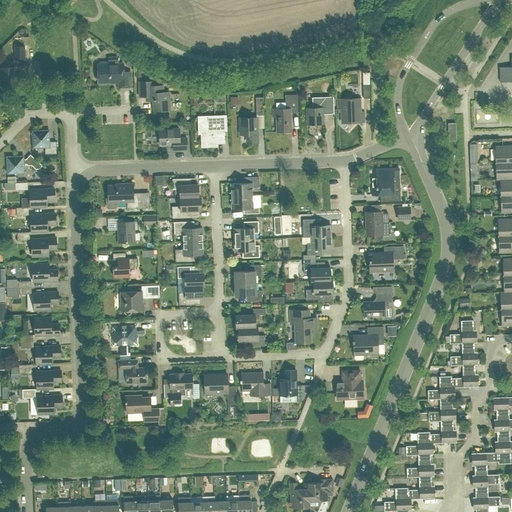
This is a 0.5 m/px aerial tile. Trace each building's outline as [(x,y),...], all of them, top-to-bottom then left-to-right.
[(15,46),(15,59),(25,58),(25,46),(15,46)] [(108,57),(108,64),(107,64),(107,63),(106,63),(100,63),(100,69),(98,69),(98,82),(119,82),(119,87),(131,87),(130,72),(123,72),(123,63),(118,64),(118,56),(108,57)] [(511,67),(500,67),(500,82),(511,81),(511,57),(511,67)] [(20,73),(14,73),(14,61),(0,61),(0,79),(3,80),(3,87),(20,86),(20,73)] [(153,100),(153,109),(170,109),(169,92),(163,92),(163,85),(153,86),(153,81),(139,82),(140,97),(146,96),(146,101),(153,100)] [(298,113),(297,95),(285,95),(286,108),(273,109),(273,118),(276,118),(277,132),(291,131),(291,113),(298,113)] [(256,97),(256,115),(264,115),(263,97),(256,97)] [(323,122),(323,113),(326,110),(334,110),(333,97),(312,97),(312,108),(306,108),(307,122),(309,124),(322,124),(323,122)] [(343,123),(364,122),(364,112),(359,112),(359,98),(337,99),(338,108),(343,107),(343,123)] [(226,131),(226,115),(207,116),(207,123),(201,124),(201,125),(198,125),(199,133),(201,133),(202,147),(217,146),(217,142),(224,142),(224,143),(224,131),(226,131)] [(257,118),(240,118),(240,134),(247,134),(247,142),(258,142),(258,133),(257,133),(257,118)] [(160,129),(161,137),(160,137),(160,145),(173,144),(173,150),(187,150),(187,138),(180,138),(179,129),(160,129)] [(32,130),(32,148),(45,148),(45,154),(57,154),(56,141),(50,142),(50,130),(32,130)] [(511,145),(495,146),(496,163),(511,162),(511,145)] [(27,164),(27,165),(32,165),(36,169),(39,169),(42,165),(30,154),(26,159),(24,159),(24,155),(6,156),(7,174),(25,173),(24,164),(27,164)] [(511,178),(511,162),(496,163),(496,180),(500,180),(500,179),(511,178)] [(393,169),(376,169),(377,178),(372,178),(373,195),(380,194),(381,203),(400,202),(400,192),(394,192),(394,186),(399,186),(398,177),(399,176),(399,169),(393,169)] [(232,196),(252,195),(252,187),(259,187),(259,177),(245,177),(245,183),(231,183),(232,196)] [(173,179),(173,190),(180,189),(180,198),(199,197),(198,184),(187,184),(186,178),(173,179)] [(511,195),(511,178),(500,179),(500,180),(500,196),(511,195)] [(15,190),(28,190),(28,182),(15,183),(15,190)] [(127,209),(143,208),(143,193),(133,193),(133,184),(117,184),(117,185),(108,186),(109,198),(106,198),(106,206),(107,208),(109,209),(115,209),(117,207),(117,206),(117,202),(127,201),(127,209)] [(16,208),(29,207),(47,206),(46,200),(55,200),(54,188),(45,188),(45,189),(30,190),(30,197),(22,197),(22,206),(16,206),(16,208)] [(246,213),(259,213),(259,207),(253,207),(252,195),(232,196),(232,208),(246,208),(246,213)] [(511,195),(500,196),(501,213),(511,212),(511,195)] [(189,210),(201,210),(201,197),(199,197),(180,198),(180,206),(172,206),(172,218),(190,217),(189,210)] [(16,216),(29,216),(29,207),(16,208),(16,216)] [(410,207),(398,207),(398,219),(410,219),(410,207)] [(382,213),(382,211),(365,212),(366,236),(383,235),(389,235),(388,213),(382,213)] [(47,231),(47,225),(56,224),(55,213),(46,213),(46,214),(31,215),(31,232),(47,231)] [(104,226),(113,225),(113,214),(104,214),(104,226)] [(101,225),(102,217),(92,216),(91,224),(101,225)] [(144,225),(156,225),(156,216),(144,216),(144,225)] [(511,218),(498,219),(498,236),(511,235),(511,218)] [(318,225),(318,219),(303,219),(303,237),(331,236),(331,225),(318,225)] [(119,242),(134,241),(134,221),(118,222),(119,242)] [(188,228),(188,221),(174,222),(174,234),(183,234),(183,242),(202,241),(202,227),(188,228)] [(258,221),(244,222),(244,228),(234,228),(234,240),(255,239),(254,233),(258,233),(258,221)] [(17,241),(30,240),(29,232),(17,232),(17,241)] [(511,235),(498,236),(499,253),(511,252),(511,235)] [(302,244),(307,244),(307,255),(303,255),(303,259),(315,259),(315,255),(319,255),(319,248),(332,248),(331,236),(303,237),(301,237),(302,244)] [(32,239),(32,256),(48,256),(48,249),(56,249),(56,237),(47,238),(47,239),(32,239)] [(234,240),(235,251),(247,251),(248,257),(259,257),(259,245),(255,245),(255,239),(234,240)] [(189,255),(203,254),(202,241),(183,242),(183,249),(175,249),(175,262),(189,261),(189,255)] [(370,261),(371,276),(369,276),(372,276),(372,272),(393,271),(393,259),(404,259),(403,246),(384,247),(384,254),(370,255),(370,259),(369,259),(369,261),(370,261)] [(132,266),(137,266),(137,258),(126,259),(125,253),(113,253),(113,260),(118,260),(118,266),(113,266),(114,276),(129,276),(129,270),(132,266)] [(511,258),(502,259),(503,275),(511,275),(511,258)] [(330,280),(330,268),(316,268),(316,262),(315,262),(315,259),(303,259),(303,273),(311,273),(311,281),(313,281),(330,280)] [(33,264),(33,281),(49,281),(49,282),(58,281),(57,270),(49,270),(49,264),(33,264)] [(261,275),(261,265),(248,265),(248,271),(234,271),(235,284),(255,283),(255,275),(261,275)] [(177,267),(178,278),(185,278),(185,285),(202,285),(204,285),(204,273),(190,273),(190,266),(177,267)] [(511,275),(503,275),(504,292),(511,291),(511,275)] [(31,287),(31,281),(19,281),(16,279),(6,280),(7,288),(31,287)] [(333,293),(332,280),(330,280),(313,281),(314,289),(306,290),(306,300),(319,299),(319,293),(333,293)] [(255,283),(235,284),(235,296),(249,296),(249,301),(262,301),(262,295),(256,295),(255,283)] [(142,286),(142,291),(121,292),(121,302),(124,302),(124,311),(124,312),(125,313),(126,314),(127,314),(128,314),(129,314),(130,314),(131,313),(131,312),(132,311),(132,310),(144,310),(143,303),(141,303),(141,298),(159,297),(159,285),(142,286)] [(202,297),(202,285),(185,285),(185,292),(178,292),(179,305),(191,304),(191,297),(202,297)] [(389,306),(388,302),(392,302),(391,286),(375,287),(376,300),(375,302),(364,302),(364,307),(362,309),(364,311),(364,316),(384,315),(384,318),(393,318),(392,306),(389,306)] [(19,294),(32,294),(31,287),(7,288),(7,297),(19,297),(19,294)] [(34,293),(34,310),(50,310),(50,303),(58,303),(58,291),(50,292),(50,293),(34,293)] [(504,292),(500,292),(501,309),(511,308),(511,291),(504,292)] [(236,315),(236,328),(238,328),(255,327),(255,319),(259,319),(259,315),(265,314),(265,308),(253,309),(253,315),(236,315)] [(511,308),(501,309),(501,326),(511,325),(511,308)] [(296,342),(311,342),(310,329),(317,328),(316,318),(307,318),(307,310),(290,310),(290,324),(295,324),(296,342)] [(51,318),(35,318),(35,335),(51,335),(51,336),(60,335),(59,324),(51,324),(51,318)] [(449,334),(450,344),(462,343),(474,343),(477,342),(476,337),(474,337),(473,320),(461,320),(461,334),(449,334)] [(137,335),(143,335),(144,333),(144,330),(139,331),(137,333),(137,326),(137,325),(137,324),(136,324),(136,325),(112,326),(112,325),(111,325),(111,326),(111,327),(112,345),(112,346),(111,346),(111,347),(112,347),(113,347),(113,346),(136,346),(137,346),(138,346),(138,345),(137,344),(137,335)] [(395,326),(387,327),(387,335),(396,335),(395,326)] [(265,335),(258,335),(257,327),(255,327),(238,328),(239,340),(253,340),(253,346),(265,346),(265,335)] [(354,343),(354,355),(354,359),(356,360),(363,360),(364,358),(364,354),(378,354),(378,345),(384,344),(383,327),(367,327),(367,335),(353,336),(354,340),(352,340),(353,343),(354,343)] [(475,359),(474,343),(462,343),(462,356),(450,356),(450,365),(462,365),(475,365),(477,364),(477,359),(475,359)] [(36,347),(36,364),(52,364),(52,357),(60,357),(60,345),(51,346),(36,347)] [(119,369),(126,368),(127,383),(146,382),(146,368),(137,368),(137,360),(119,360),(119,369)] [(19,373),(31,373),(31,364),(19,365),(19,373)] [(452,387),(478,386),(478,381),(475,381),(475,365),(462,365),(463,378),(452,378),(452,387)] [(36,372),(37,389),(53,388),(53,382),(61,381),(61,370),(52,370),(52,371),(36,372)] [(303,397),(302,385),(296,385),(296,370),(284,370),(284,379),(279,379),(279,388),(273,388),(273,396),(280,395),(280,402),(301,401),(303,397)] [(360,370),(342,371),(342,381),(336,381),(337,399),(363,398),(362,380),(360,380),(360,370)] [(263,384),(263,371),(263,373),(242,374),(242,372),(241,372),(241,380),(240,380),(240,382),(242,382),(242,396),(242,390),(250,390),(250,396),(270,395),(269,383),(263,384)] [(185,389),(192,388),(192,393),(193,392),(192,373),(169,374),(170,384),(164,384),(164,398),(170,398),(171,406),(181,405),(181,395),(185,395),(185,389)] [(228,392),(228,405),(236,404),(235,386),(228,387),(227,374),(213,375),(213,373),(205,373),(205,375),(204,375),(205,393),(228,392)] [(455,393),(452,393),(452,387),(452,378),(451,376),(439,376),(439,389),(428,390),(428,399),(440,399),(452,398),(455,398),(455,393)] [(23,398),(35,397),(35,389),(22,389),(23,398)] [(62,395),(53,395),(53,396),(37,397),(38,414),(54,413),(54,407),(62,406),(62,395)] [(144,421),(159,421),(158,409),(151,409),(150,397),(137,397),(137,395),(126,396),(126,401),(125,401),(125,403),(126,403),(127,413),(144,412),(144,421)] [(493,403),(496,403),(496,419),(509,419),(508,406),(511,405),(511,396),(493,397),(493,403)] [(440,411),(428,412),(429,421),(441,421),(453,420),(456,420),(455,415),(453,415),(452,398),(440,399),(440,411)] [(368,417),(372,406),(367,404),(364,411),(368,417)] [(511,418),(509,419),(496,419),(494,419),(494,425),(497,425),(497,441),(510,441),(509,428),(511,427),(511,418)] [(430,443),(456,442),(456,437),(454,437),(453,420),(441,421),(441,433),(430,434),(430,443)] [(430,434),(430,432),(417,432),(418,445),(406,446),(406,455),(430,454),(433,454),(433,448),(430,449),(430,443),(430,434)] [(511,463),(510,450),(511,449),(511,440),(510,441),(497,441),(495,441),(495,447),(497,447),(498,452),(498,461),(498,464),(511,463)] [(471,459),(474,459),(475,475),(487,474),(487,462),(498,461),(498,452),(471,453),(471,459)] [(431,476),(434,476),(434,470),(431,471),(430,454),(418,455),(418,467),(407,468),(407,477),(419,477),(431,476)] [(472,481),(475,481),(475,497),(488,496),(487,484),(499,483),(499,474),(487,474),(475,475),(472,475),(472,481)] [(435,498),(434,492),(432,492),(431,476),(419,477),(419,489),(408,490),(408,499),(435,498)] [(308,482),(308,488),(309,501),(310,507),(317,511),(319,505),(319,501),(327,500),(327,492),(333,491),(332,479),(326,479),(320,479),(320,482),(308,482)] [(308,488),(297,489),(297,482),(290,482),(291,508),(310,507),(309,501),(308,488)] [(408,504),(408,499),(408,490),(408,487),(395,488),(396,501),(384,502),(384,511),(396,510),(409,510),(411,510),(411,504),(408,504)] [(136,511),(148,511),(148,495),(136,496),(136,511)] [(160,511),(160,500),(160,495),(148,495),(148,511),(160,511)] [(226,495),(227,501),(226,511),(238,511),(238,495),(226,495)] [(251,501),(251,495),(238,495),(238,511),(257,511),(257,501),(251,501)] [(136,511),(136,496),(124,496),(124,511),(136,511)] [(202,496),(203,502),(203,511),(214,511),(215,501),(214,496),(202,496)] [(488,511),(488,506),(494,506),(500,505),(500,496),(488,496),(475,497),(473,497),(473,503),(476,503),(475,511),(488,511)] [(190,511),(191,502),(190,497),(178,497),(178,511),(190,511)] [(501,497),(501,505),(509,505),(509,497),(501,497)] [(119,511),(119,499),(106,500),(106,511),(119,511)] [(106,511),(106,500),(94,500),(94,505),(94,511),(106,511)] [(173,511),(173,500),(160,500),(160,511),(173,511)] [(70,511),(70,506),(70,501),(58,502),(58,507),(58,511),(70,511)] [(226,511),(227,501),(215,501),(214,511),(226,511)] [(203,511),(203,502),(191,502),(190,511),(203,511)]
